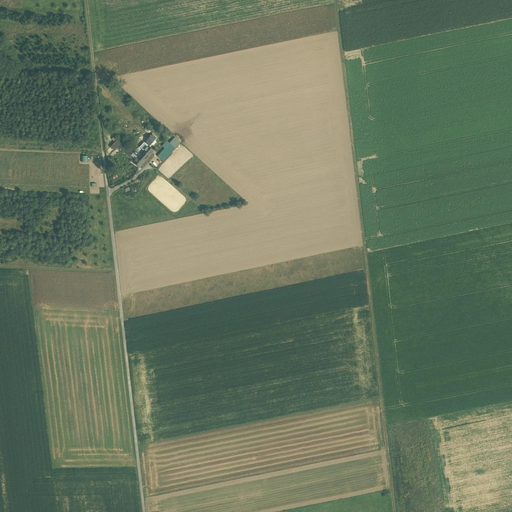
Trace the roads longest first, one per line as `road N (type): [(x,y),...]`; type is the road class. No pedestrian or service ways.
road 1 (track): [(393,511),(336,0)]
road 2 (track): [(108,190),(86,0)]
